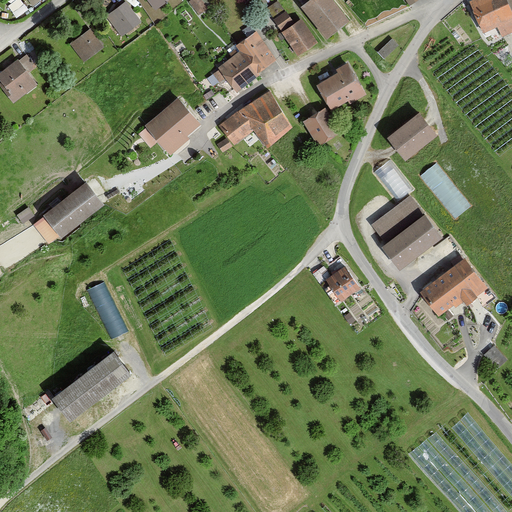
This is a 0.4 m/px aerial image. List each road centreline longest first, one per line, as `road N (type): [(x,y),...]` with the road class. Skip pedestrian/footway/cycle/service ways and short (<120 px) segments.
road 1 (residential): [(511,434),(426,350),(349,241),(348,181),(388,86)]
road 2 (residential): [(353,41),(265,82),(205,126)]
